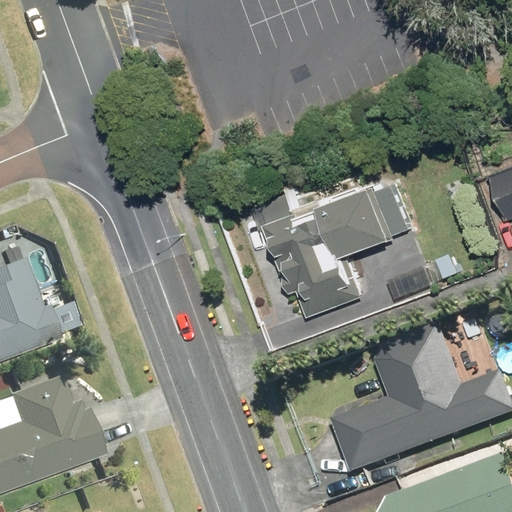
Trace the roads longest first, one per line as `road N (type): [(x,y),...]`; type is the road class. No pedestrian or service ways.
road 1 (residential): [(243,511),(101,122)]
road 2 (residential): [(101,122),(56,0)]
